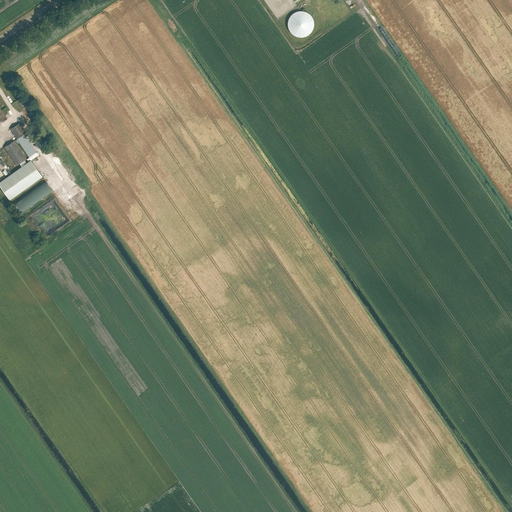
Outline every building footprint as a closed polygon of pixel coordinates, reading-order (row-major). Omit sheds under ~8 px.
[(304,12),(300,11),(295,12),(291,15),(289,19),(288,23),(288,27),(290,32),(293,35),(297,37),(302,37),(306,36),(310,34),(313,30),(314,25),(313,21),(312,17),(308,14),(304,12)] [(11,129),(29,157),(36,153),(24,134),(27,133),(20,123),(11,129)] [(5,147),(17,166),(27,159),(15,141),(5,147)] [(0,181),(0,186),(10,200),(43,176),(31,159),(0,181)] [(14,203),(22,214),(54,191),(47,180),(14,203)]
